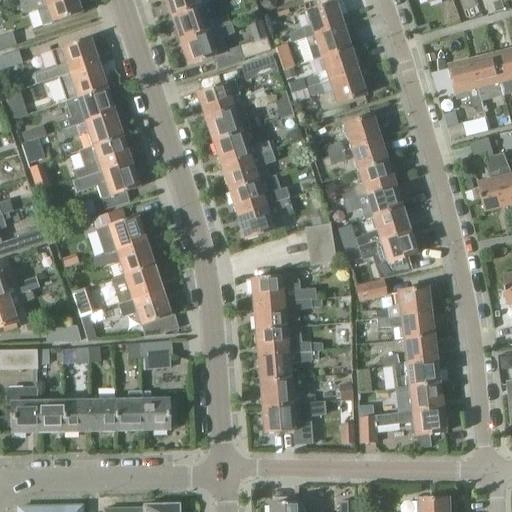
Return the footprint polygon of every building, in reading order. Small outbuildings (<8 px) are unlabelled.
[(78,14),(73,0),(36,0),(19,6),(22,14),(36,11),(41,27),(78,14)] [(165,0),(171,18),(200,8),(197,0),(165,0)] [(268,11),(275,9),(276,2),(273,0),(264,0),(263,7),(268,11)] [(313,35),(314,36),(342,26),(342,25),(335,3),(306,12),(313,35)] [(200,8),(171,18),(172,20),(179,42),(208,32),(205,23),(200,10),(200,8)] [(228,18),(212,21),(215,30),(230,25),(228,18)] [(214,30),(208,32),(208,33),(215,54),(216,56),(215,56),(216,57),(226,54),(222,40),(234,34),(231,25),(230,25),(215,30),(214,30)] [(314,36),(307,38),(306,38),(314,61),(321,58),(349,49),(342,26),(314,36)] [(307,38),(303,29),(289,36),(291,42),(292,43),(306,38),(307,38)] [(208,32),(179,42),(187,67),(216,57),(215,56),(216,56),(215,54),(208,33),(208,32)] [(0,53),(16,48),(12,35),(0,38),(0,53)] [(244,61),(272,52),(267,38),(239,47),(244,61)] [(32,75),(30,79),(33,87),(58,79),(96,66),(87,40),(49,53),(54,68),(32,75)] [(306,87),(307,88),(357,72),(349,49),(321,58),(314,61),(308,62),(313,76),(304,80),(306,87)] [(19,51),(0,57),(0,71),(21,64),(23,64),(19,51)] [(511,51),(495,56),(502,85),(511,82),(511,51)] [(246,83),(279,73),(273,56),(241,67),(246,83)] [(284,70),(295,67),(292,56),(280,60),(284,70)] [(505,96),(502,85),(495,56),(472,62),(482,102),(491,99),(505,96)] [(482,102),(472,62),(448,67),(455,97),(469,93),(471,103),(477,114),(479,122),(485,120),(486,120),(484,113),(484,111),(482,102)] [(96,66),(58,79),(66,101),(103,89),(96,66)] [(293,68),(284,71),(287,80),(296,77),(293,68)] [(364,96),(357,72),(307,88),(294,93),(292,93),(292,95),(295,104),(308,100),(309,99),(310,99),(309,97),(323,95),(332,92),(336,104),(336,105),(364,96)] [(279,76),(274,78),(276,86),(282,84),(279,76)] [(234,80),(195,92),(203,117),(204,119),(242,107),(256,102),(253,94),(239,96),(239,95),(234,80)] [(71,118),(58,122),(60,129),(61,132),(62,131),(76,126),(84,124),(112,114),(103,89),(66,101),(71,116),(71,118)] [(4,97),(6,105),(20,100),(18,92),(4,97)] [(281,120),(294,116),(286,93),(286,92),(273,96),(281,120)] [(22,103),(8,108),(12,119),(26,114),(22,103)] [(242,107),(204,119),(211,141),(212,143),(240,134),(250,131),(242,107)] [(62,131),(61,132),(64,139),(78,136),(82,135),(87,134),(91,148),(120,138),(112,114),(84,124),(76,126),(62,131)] [(326,149),(329,157),(379,140),(378,139),(371,116),(351,122),(343,125),(347,137),(339,140),(340,142),(327,149),(326,149)] [(469,138),(489,132),(485,120),(479,122),(466,126),(469,138)] [(36,129),(22,134),(22,135),(25,143),(39,139),(36,130),(36,129)] [(301,140),(299,132),(293,134),(292,137),(294,143),(301,140)] [(240,134),(212,143),(219,166),(219,167),(271,150),(268,142),(254,146),(245,148),(245,147),(240,134)] [(504,153),(498,137),(470,145),(474,158),(493,153),(494,156),(504,153)] [(87,164),(72,172),(75,180),(77,179),(128,161),(120,138),(91,148),(96,162),(87,164)] [(354,159),(358,172),(386,162),(378,139),(379,140),(329,157),(331,164),(346,161),(354,159)] [(38,140),(21,146),(28,165),(45,159),(38,140)] [(271,150),(219,167),(220,168),(227,189),(227,191),(228,192),(256,183),(256,182),(252,170),(275,163),(274,161),(273,158),(278,156),(276,148),(271,150)] [(511,177),(509,169),(503,155),(495,157),(508,208),(511,207),(511,177)] [(486,214),(508,208),(495,157),(488,159),(489,174),(491,182),(479,185),(479,189),(482,201),(486,214)] [(75,180),(72,181),(76,193),(96,186),(104,210),(127,203),(124,193),(137,188),(128,162),(77,179),(75,180)] [(359,197),(366,195),(394,186),(394,185),(386,162),(358,172),(362,185),(362,186),(354,188),(341,194),(343,203),(344,203),(359,197)] [(32,181),(36,193),(49,188),(45,177),(32,181)] [(256,183),(228,192),(236,216),(265,207),(273,205),(286,200),(287,200),(289,199),(285,189),(280,191),(275,177),(256,183)] [(394,186),(366,195),(366,196),(373,217),(401,208),(394,186)] [(482,201),(479,189),(465,193),(468,205),(482,201)] [(265,207),(236,216),(244,241),(273,232),(283,229),(279,216),(291,212),(287,200),(286,200),(273,205),(265,207)] [(0,216),(11,213),(7,201),(0,203),(0,216)] [(380,241),(408,231),(401,208),(373,217),(377,231),(370,233),(356,240),(358,247),(374,242),(380,241)] [(121,211),(92,220),(103,255),(141,242),(133,218),(124,221),(121,211)] [(304,229),(306,242),(332,237),(330,226),(329,226),(326,217),(312,221),(314,228),(304,229)] [(374,242),(358,247),(346,252),(346,253),(348,260),(361,256),(376,254),(379,266),(387,264),(416,254),(408,231),(380,241),(374,242)] [(308,254),(334,250),(332,237),(306,242),(308,254)] [(0,243),(0,256),(19,251),(15,239),(0,243)] [(103,255),(90,260),(92,268),(117,263),(121,275),(149,266),(141,242),(103,255)] [(310,267),(336,263),(334,250),(308,254),(310,267)] [(0,301),(29,292),(37,290),(34,280),(12,287),(8,271),(4,260),(0,261),(0,301)] [(150,268),(110,281),(118,304),(119,306),(159,293),(150,268)] [(281,277),(250,280),(252,307),(311,302),(316,301),(315,291),(299,292),(298,282),(291,276),(281,277)] [(359,304),(387,297),(383,281),(377,282),(355,287),(359,304)] [(76,306),(87,303),(83,289),(72,293),(76,306)] [(376,313),(361,314),(362,322),(376,321),(429,315),(429,313),(426,289),(396,292),(398,306),(376,313)] [(29,292),(0,301),(0,329),(2,329),(3,333),(15,328),(14,326),(14,325),(15,325),(10,310),(18,307),(32,300),(29,292)] [(119,306),(118,307),(121,317),(122,319),(134,315),(136,314),(143,337),(144,338),(164,336),(159,322),(167,319),(167,316),(159,293),(119,306)] [(311,302),(252,307),(254,330),(254,332),(299,328),(300,328),(298,312),(311,309),(321,309),(321,301),(316,301),(311,302)] [(429,315),(376,321),(377,328),(392,328),(400,327),(402,340),(431,337),(429,315)] [(299,328),(254,332),(256,358),(319,353),(319,352),(322,352),(322,345),(310,345),(309,344),(301,344),(300,328),(299,328)] [(46,346),(79,345),(75,329),(45,330),(46,346)] [(91,332),(85,334),(87,342),(94,342),(97,342),(94,331),(91,332)] [(431,337),(402,340),(405,364),(434,361),(431,337)] [(171,343),(138,345),(139,359),(172,356),(171,343)] [(138,345),(127,346),(128,359),(128,360),(139,359),(138,345)] [(87,366),(99,365),(98,349),(86,350),(87,366)] [(75,367),(87,366),(86,350),(74,351),(75,367)] [(36,352),(0,353),(0,371),(36,370),(36,366),(36,358),(36,357),(36,353),(36,352)] [(36,353),(36,357),(36,358),(36,366),(46,366),(48,366),(48,352),(36,352),(36,353)] [(319,353),(256,358),(258,381),(289,379),(288,366),(297,365),(311,362),(319,361),(319,353)] [(395,355),(381,360),(382,367),(392,366),(398,365),(395,355)] [(511,357),(500,359),(502,371),(511,370),(511,367),(511,357)] [(392,366),(395,391),(408,389),(437,386),(437,384),(434,361),(405,364),(398,365),(392,366)] [(369,370),(359,371),(359,379),(369,378),(369,370)] [(289,379),(258,381),(261,409),(314,405),(314,397),(299,395),(291,396),(289,379)] [(388,408),(387,408),(388,418),(440,412),(440,410),(437,384),(437,386),(408,389),(408,391),(409,402),(409,403),(402,403),(388,408)] [(352,389),(342,390),(343,402),(353,401),(352,389)] [(36,390),(6,391),(7,406),(9,406),(10,435),(35,435),(37,435),(36,405),(36,390)] [(128,403),(115,403),(116,433),(141,433),(140,402),(140,392),(128,393),(128,403)] [(165,402),(140,402),(141,433),(166,432),(176,432),(175,402),(174,402),(165,402)] [(88,403),(63,404),(63,434),(89,434),(88,403)] [(115,403),(88,403),(89,434),(116,433),(115,403)] [(63,404),(36,405),(37,435),(63,434),(63,404)] [(314,405),(261,409),(263,435),(293,433),(295,449),(311,448),(309,419),(324,418),(324,417),(324,416),(323,404),(314,405)] [(360,409),(358,409),(359,419),(360,419),(369,419),(368,409),(360,409)] [(360,419),(359,419),(360,446),(375,445),(374,430),(412,425),(413,435),(443,432),(440,412),(388,418),(369,419),(360,419)] [(353,424),(341,425),(342,444),(342,445),(353,444),(353,426),(353,424)] [(450,511),(450,501),(420,502),(420,503),(420,511),(450,511)] [(303,511),(303,504),(273,505),(272,511),(357,511),(357,504),(357,502),(342,503),(342,505),(341,511),(303,511)]
